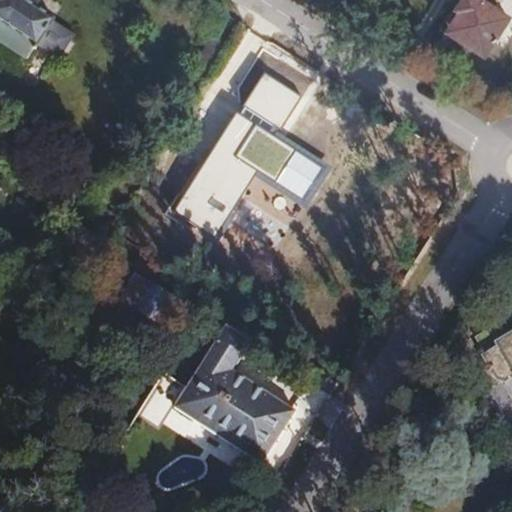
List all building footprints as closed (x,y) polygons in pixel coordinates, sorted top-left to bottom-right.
[(0,0),(0,37),(29,56),(38,42),(60,56),(76,30),(54,16),(55,15),(31,0),(0,0)] [(447,30),(485,54),(507,18),(479,0),(459,0),(455,8),(460,11),(447,30)] [(187,199),(245,236),(265,204),(238,186),(271,135),(239,115),(187,199)] [(49,262),(71,276),(93,244),(70,229),(49,262)] [(138,307),(152,316),(169,327),(185,302),(172,293),(176,286),(159,275),(155,282),(140,272),(124,298),(138,307)] [(134,343),(152,316),(138,307),(121,334),(134,343)] [(175,406),(262,462),(295,409),(235,369),(252,344),(226,327),(187,386),(164,372),(99,472),(123,487),(175,406)] [(511,342),(507,346),(496,330),(476,342),(501,383),(511,377),(511,342)]
